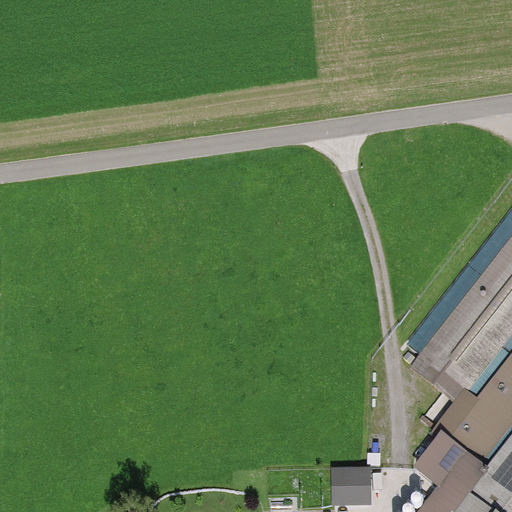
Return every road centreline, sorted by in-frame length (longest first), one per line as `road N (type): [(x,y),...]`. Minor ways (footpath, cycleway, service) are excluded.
road 1 (unclassified): [(511,105),(0,175)]
road 2 (track): [(397,511),(408,473),(380,250),(338,130)]
